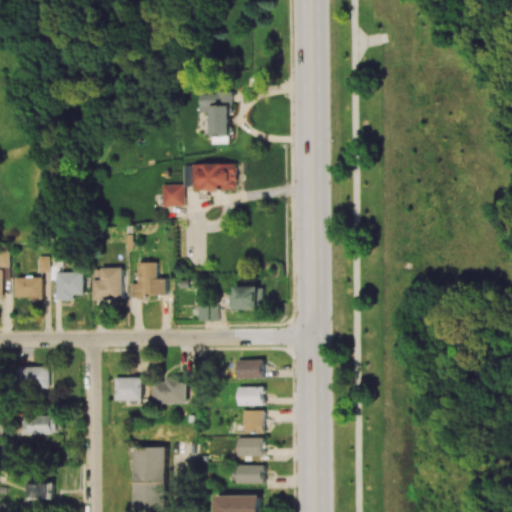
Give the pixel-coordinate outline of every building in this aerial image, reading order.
[(185,165),(185,186),(194,186),(194,191),(239,190),(239,164),(185,165)] [(164,206),(186,206),(186,184),(164,185),(164,206)] [(11,253),(0,252),(0,297),(5,297),(5,280),(11,280),(11,253)] [(50,256),(39,256),(40,272),(51,272),(50,256)] [(139,262),(139,283),(132,283),(132,296),(169,296),(169,278),(160,278),(160,262),(139,262)] [(124,300),(124,268),(102,267),(101,280),(93,280),(93,299),(124,300)] [(85,271),(58,272),(58,300),(76,300),(76,295),(86,294),(85,271)] [(15,278),(16,299),(45,298),(44,277),(15,278)] [(236,286),(237,309),(267,309),(266,286),(236,286)] [(219,321),(219,306),(201,305),(201,320),(219,321)] [(266,377),(265,359),(238,360),(239,378),(266,377)] [(53,366),(19,367),(19,389),(54,388),(53,366)] [(191,403),(190,376),(167,377),(167,381),(154,381),(155,403),(191,403)] [(117,400),(145,400),(145,377),(117,377),(117,400)] [(240,405),(266,405),(266,386),(239,387),(240,405)] [(266,432),(267,410),(245,410),(245,432),(266,432)] [(26,433),(61,433),(61,416),(26,416),(26,433)] [(240,438),(240,456),(266,456),(266,437),(240,438)] [(168,511),(167,446),(134,447),(135,511),(168,511)] [(267,465),(240,464),(239,483),(266,483),(267,465)] [(56,482),(31,481),(31,498),(55,499),(56,482)] [(261,511),(261,495),(213,496),(213,511),(261,511)]
